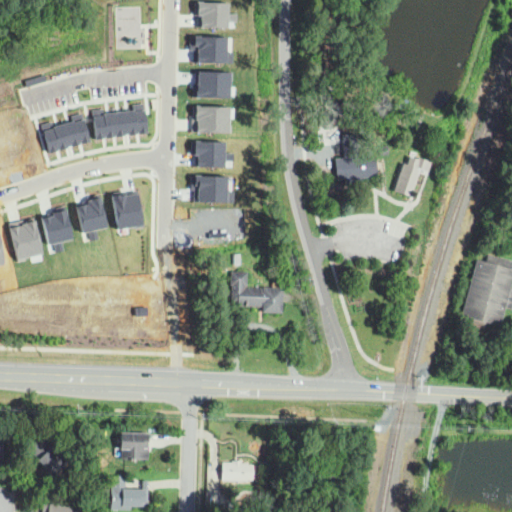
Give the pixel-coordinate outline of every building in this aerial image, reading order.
[(194,0),(227,1),(226,27),(197,26),(198,14),(193,14),(194,0)] [(371,0),(369,8),(356,5),(357,0),(371,0)] [(189,35),(226,36),(226,51),(232,51),(232,62),(192,61),(193,48),(189,48),(189,42),(189,35)] [(188,68),(224,69),(223,95),(188,95),(188,68)] [(83,104),(136,97),(140,128),(87,134),(83,104)] [(189,102),(223,104),(222,129),(188,128),(189,102)] [(34,118),(74,106),(83,136),(43,148),(34,118)] [(0,123),(4,123),(11,152),(0,154),(0,123)] [(346,182),(345,179),(336,180),(334,158),(343,157),(341,133),(356,132),(358,156),(375,155),(377,176),(363,177),(364,181),(346,182)] [(186,133),(222,135),(220,165),(190,163),(191,152),(185,149),(186,133)] [(379,155),(379,146),(388,146),(388,154),(379,155)] [(408,157),(417,160),(417,158),(430,163),(427,173),(419,170),(412,191),(418,193),(415,200),(392,192),(402,164),(405,165),(408,157)] [(187,168),(224,170),(221,200),(190,197),(191,184),(186,182),(187,168)] [(105,192),(131,187),(137,222),(111,226),(105,192)] [(69,200),(94,194),(101,225),(76,230),(69,200)] [(36,212),(60,206),(68,236),(44,242),(36,212)] [(3,224),(29,218),(37,251),(11,257),(3,224)] [(484,329),(471,326),(474,318),(461,315),(476,259),(486,261),(488,254),(511,260),(511,276),(509,287),(511,287),(511,306),(511,310),(504,308),(499,326),(486,322),(484,329)] [(281,313),(262,312),(262,307),(237,306),(237,302),(231,302),(232,285),(230,285),(231,271),(247,272),(247,286),(245,286),(245,287),(263,288),(263,287),(282,288),(281,313)] [(131,303),(143,302),(144,313),(132,314),(131,303)] [(148,460),(120,459),(120,449),(118,449),(119,433),(149,433),(148,460)] [(51,477),(43,470),(46,468),(37,460),(38,458),(29,449),(40,436),(66,460),(51,477)] [(247,481),(221,480),(222,462),(232,462),(232,461),(242,461),(242,463),(247,463),(247,464),(253,464),(252,480),(247,480),(247,481)] [(130,510),(110,510),(110,497),(104,497),(104,490),(110,490),(110,483),(108,483),(108,476),(125,476),(125,488),(142,488),(142,480),(147,480),(147,507),(130,507),(130,510)] [(266,505),(254,505),(255,492),(266,493),(266,505)] [(80,511),(41,511),(44,495),(52,496),(52,500),(81,503),(80,511)] [(228,505),(228,497),(236,496),(237,505),(228,505)]
